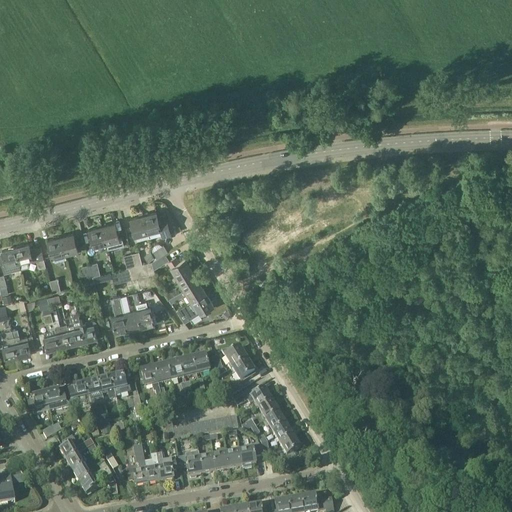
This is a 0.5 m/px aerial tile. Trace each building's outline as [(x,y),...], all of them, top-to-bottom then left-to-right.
[(148,213),(143,214),(148,232),(160,229),(160,230),(161,230),(161,232),(165,234),(170,233),(171,236),(166,215),(158,217),(157,211),(156,212),(156,213),(148,214),(148,213)] [(130,218),(135,236),(148,232),(143,214),(139,215),(139,217),(131,219),(131,218),(130,218)] [(106,224),(102,225),(106,243),(108,250),(124,245),(122,237),(119,237),(115,222),(114,222),(114,223),(107,225),(106,224)] [(106,243),(102,225),(97,226),(97,227),(90,229),(89,229),(93,247),(94,247),(94,246),(106,243)] [(61,235),(65,253),(69,252),(69,254),(71,255),(76,254),(77,252),(77,251),(78,251),(73,233),(73,234),(65,236),(65,234),(61,235)] [(66,259),(65,253),(61,235),(56,237),(56,238),(48,240),(48,239),(47,239),(52,258),(53,261),(56,262),(66,259)] [(16,247),(22,270),(29,268),(27,260),(36,258),(39,269),(46,267),(41,249),(36,250),(36,249),(31,250),(29,244),(16,247)] [(158,259),(168,252),(164,245),(153,252),(158,259)] [(22,270),(16,247),(2,251),(3,253),(0,253),(0,257),(4,274),(22,270)] [(139,252),(131,254),(134,266),(142,264),(139,252)] [(134,266),(131,254),(124,256),(127,268),(134,266)] [(165,254),(152,263),(154,270),(169,261),(165,254)] [(174,281),(178,279),(192,270),(185,258),(179,262),(176,257),(168,262),(171,267),(174,272),(170,274),(174,281)] [(152,262),(146,263),(149,275),(155,274),(154,270),(152,263),(152,262)] [(97,263),(89,265),(93,277),(100,275),(97,263)] [(143,277),(149,275),(146,263),(140,265),(143,277)] [(94,282),(93,277),(89,265),(82,267),(86,284),(94,282)] [(140,265),(135,266),(138,278),(143,277),(140,265)] [(138,278),(135,266),(129,268),(132,280),(138,278)] [(129,268),(123,269),(126,281),(132,280),(129,268)] [(123,269),(117,271),(120,283),(126,281),(123,269)] [(178,279),(185,290),(199,281),(192,270),(178,279)] [(114,284),(120,283),(117,271),(111,273),(114,284)] [(58,278),(50,280),(53,293),(61,291),(58,278)] [(185,290),(192,301),(206,292),(199,281),(185,290)] [(94,282),(86,284),(85,285),(87,291),(96,289),(94,282)] [(176,287),(166,294),(169,300),(175,296),(180,293),(176,287)] [(214,305),(206,292),(192,301),(177,310),(185,323),(189,320),(187,316),(200,308),(202,312),(214,305)] [(57,296),(48,298),(49,304),(58,302),(57,296)] [(129,330),(125,313),(124,308),(122,303),(122,301),(121,297),(121,296),(114,298),(115,302),(113,303),(116,316),(112,317),(116,333),(129,330)] [(48,298),(48,297),(39,300),(41,310),(50,308),(49,304),(48,298)] [(137,310),(138,310),(142,327),(155,324),(155,323),(157,323),(155,314),(152,315),(151,307),(148,308),(146,302),(140,303),(136,304),(137,310)] [(137,310),(125,313),(129,330),(142,327),(138,310),(137,310)] [(68,327),(69,331),(72,344),(85,341),(81,324),(78,312),(73,313),(74,316),(73,316),(75,325),(68,327)] [(47,350),(60,347),(54,321),(52,313),(44,314),(46,323),(48,323),(50,329),(51,331),(40,334),(42,344),(46,344),(47,350)] [(54,321),(60,347),(72,344),(69,331),(68,327),(68,324),(61,326),(59,320),(58,320),(54,321)] [(86,323),(81,324),(85,341),(91,340),(92,340),(95,340),(96,338),(98,338),(96,333),(100,332),(98,324),(97,324),(96,322),(94,321),(93,321),(86,323)] [(18,330),(13,331),(16,344),(20,359),(22,358),(22,356),(25,356),(25,357),(30,356),(30,354),(32,354),(31,349),(36,348),(33,336),(20,339),(19,336),(20,336),(18,330)] [(16,344),(13,331),(7,332),(9,339),(8,339),(9,345),(3,347),(6,360),(19,357),(19,359),(20,359),(16,344)] [(222,351),(230,365),(229,366),(231,371),(247,360),(240,348),(234,352),(232,349),(222,351)] [(206,356),(192,359),(197,376),(210,372),(206,356)] [(217,372),(223,370),(219,357),(213,358),(217,372)] [(192,359),(180,362),(184,379),(197,376),(192,359)] [(255,373),(247,360),(231,371),(234,375),(236,374),(240,382),(241,382),(242,384),(256,375),(255,373)] [(180,362),(167,365),(171,382),(184,379),(180,362)] [(167,365),(155,368),(159,385),(171,382),(167,365)] [(146,388),(152,387),(154,393),(155,392),(159,406),(163,405),(161,397),(160,391),(159,385),(155,368),(141,372),(146,388)] [(223,370),(217,372),(218,378),(226,373),(224,370),(223,370)] [(111,378),(116,396),(131,393),(128,380),(125,381),(124,374),(111,378)] [(99,381),(103,394),(108,393),(110,400),(116,399),(116,396),(111,378),(99,381)] [(102,394),(103,394),(99,381),(87,384),(91,401),(92,407),(104,404),(102,394)] [(91,401),(87,384),(81,385),(80,383),(75,384),(76,386),(74,387),(74,388),(68,390),(70,395),(72,405),(78,403),(78,404),(91,401)] [(224,402),(238,393),(235,388),(223,395),(224,402)] [(252,398),(259,410),(273,402),(272,401),(274,400),(270,393),(268,394),(265,390),(252,398)] [(58,391),(45,394),(50,412),(62,409),(61,404),(58,391)] [(50,412),(45,394),(33,397),(36,410),(37,415),(50,412)] [(248,401),(245,396),(235,402),(238,407),(248,401)] [(144,416),(139,397),(133,399),(136,408),(135,409),(137,417),(144,416)] [(266,421),(280,413),(273,402),(259,410),(266,421)] [(280,413),(266,421),(273,433),(287,425),(286,424),(288,423),(285,418),(283,419),(280,413)] [(79,421),(70,427),(73,431),(82,426),(79,421)] [(173,430),(172,421),(165,422),(166,431),(168,431),(169,441),(175,440),(173,430)] [(247,424),(251,430),(256,427),(252,421),(247,424)] [(53,427),(57,434),(62,431),(58,424),(53,427)] [(115,426),(117,433),(125,431),(123,424),(115,426)] [(280,445),(294,436),(293,436),(295,434),(292,429),(290,431),(287,425),(273,433),(280,445)] [(47,440),(57,434),(53,427),(43,433),(47,440)] [(256,427),(251,430),(255,437),(260,434),(256,427)] [(98,430),(89,432),(94,438),(99,437),(98,430)] [(301,448),(294,436),(280,445),(288,457),(301,448)] [(67,462),(79,455),(73,445),(76,443),(72,438),(63,444),(65,448),(60,451),(67,462)] [(270,455),(268,443),(262,444),(264,456),(270,455)] [(254,449),(240,452),(243,468),(257,465),(255,457),(261,456),(259,444),(253,446),(254,449)] [(90,454),(97,451),(94,446),(88,450),(90,454)] [(136,487),(149,484),(146,471),(145,463),(142,447),(133,448),(136,465),(138,465),(139,472),(134,473),(134,471),(127,472),(129,482),(135,481),(136,487)] [(240,452),(227,454),(230,470),(243,468),(240,452)] [(197,476),(203,475),(200,459),(199,453),(186,455),(186,457),(179,459),(181,471),(188,469),(189,477),(190,477),(191,479),(197,478),(197,476)] [(162,454),(156,455),(159,468),(162,482),(175,480),(173,473),(177,472),(175,460),(164,462),(162,454)] [(227,454),(213,457),(216,472),(230,470),(227,454)] [(73,473),(85,466),(79,455),(67,462),(73,473)] [(151,462),(145,463),(146,471),(149,484),(162,482),(159,468),(156,455),(151,457),(151,462)] [(216,472),(213,457),(200,459),(203,475),(216,472)] [(113,458),(108,462),(113,471),(119,467),(113,458)] [(98,467),(101,472),(107,468),(104,463),(98,467)] [(73,473),(80,484),(92,477),(88,471),(89,470),(86,465),(85,466),(73,473)] [(107,482),(113,478),(107,468),(101,472),(92,477),(80,484),(87,495),(98,488),(95,483),(104,477),(107,482)] [(0,505),(15,503),(11,475),(0,476),(0,505)] [(316,495),(302,498),(304,511),(319,511),(326,511),(333,511),(332,500),(317,502),(316,495)] [(291,511),(304,511),(302,498),(289,500),(291,511)] [(291,511),(289,500),(275,503),(277,511),(275,511),(291,511)]
